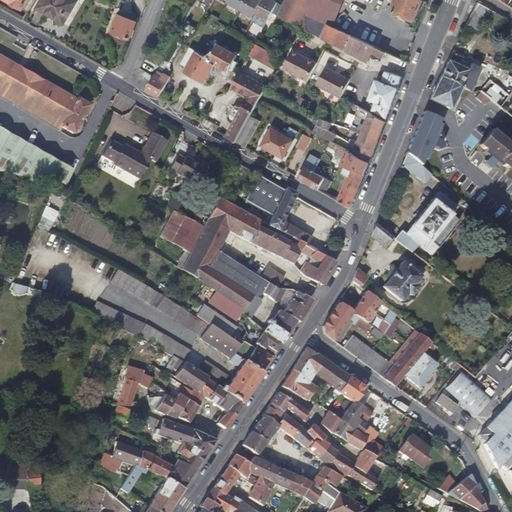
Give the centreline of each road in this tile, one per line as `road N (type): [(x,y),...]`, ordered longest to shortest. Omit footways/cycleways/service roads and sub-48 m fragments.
road 1 (secondary): [(362,223),(120,86)]
road 2 (residential): [(303,335),(441,430),(472,463),(498,511)]
road 3 (secondary): [(362,223),(452,0)]
road 4 (secondary): [(180,511),(303,335)]
road 5 (unknown): [(0,109),(75,146),(120,86)]
road 6 (unknown): [(416,86),(464,157),(511,201)]
road 7 (secondary): [(120,86),(0,18)]
road 8 (secondary): [(303,335),(340,280),(362,223)]
